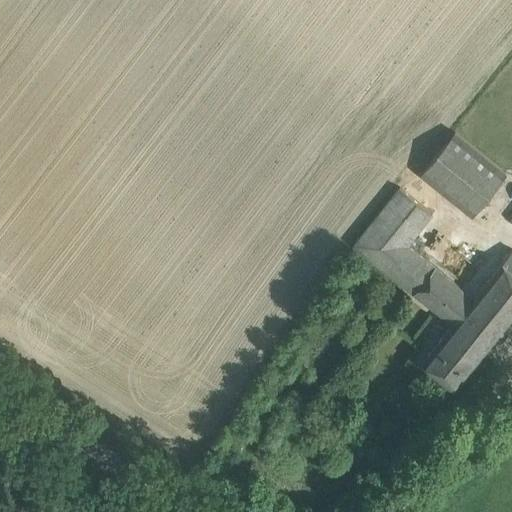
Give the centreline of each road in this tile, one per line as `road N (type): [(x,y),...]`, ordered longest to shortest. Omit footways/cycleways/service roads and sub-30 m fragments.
road 1 (unclassified): [(179,511),(0,386)]
road 2 (unclassified): [(395,511),(511,376)]
